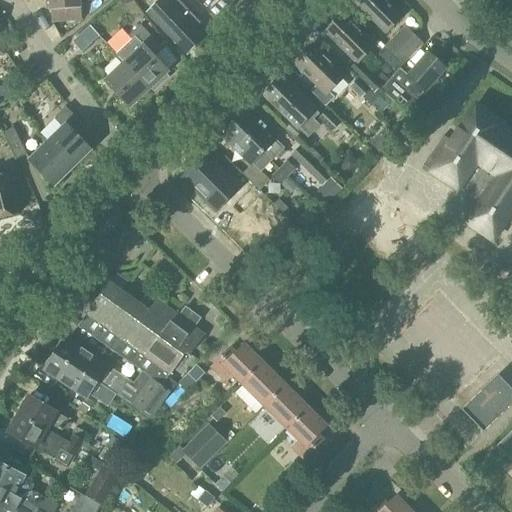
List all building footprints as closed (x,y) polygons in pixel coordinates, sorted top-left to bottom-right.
[(82,21),(79,0),(49,0),(52,23),(82,21)] [(383,0),(359,0),(355,5),(377,27),(378,26),(386,34),(401,19),(393,11),(394,10),(383,0)] [(174,8),(158,23),(165,31),(164,32),(186,55),(203,39),(182,16),(181,16),(174,8)] [(350,54),(358,63),(372,48),(364,40),(364,39),(342,17),(327,33),(349,55),(350,54)] [(90,27),(72,43),(81,53),(99,37),(90,27)] [(116,55),(125,65),(149,90),(151,89),(154,92),(170,78),(166,74),(168,73),(151,55),(159,47),(140,27),(129,37),(132,40),(116,55)] [(403,66),(423,45),(405,27),(384,47),(403,66)] [(295,64),(317,86),(311,92),(326,107),(334,98),(335,98),(329,92),(342,79),(334,71),(335,70),(312,47),(306,54),(302,53),(296,59),(297,63),(295,64)] [(428,55),(408,77),(400,69),(381,91),(405,113),(415,101),(424,91),(425,91),(445,69),(443,68),(444,64),(438,60),(434,60),(428,55)] [(381,86),(358,63),(350,71),(374,93),(381,86)] [(130,108),(149,90),(125,65),(106,82),(130,108)] [(281,79),(275,85),(271,84),(265,90),(266,94),(264,96),(287,118),(288,117),(296,125),(311,110),(303,102),(304,101),(281,79)] [(350,89),(359,98),(364,104),(373,95),(358,80),(350,89)] [(379,91),(364,105),(371,112),(386,97),(379,91)] [(443,137),(424,166),(433,171),(432,173),(459,191),(460,189),(480,203),(466,224),(494,242),(508,221),(511,223),(511,135),(501,128),(503,125),(476,107),(452,143),(443,137)] [(63,129),(47,144),(73,169),(91,151),(73,133),(81,125),(65,109),(54,120),(63,129)] [(239,122),(238,123),(265,151),(261,154),(270,163),(283,150),(275,142),(277,139),(249,112),(246,115),(243,115),(239,119),(239,120),(239,122)] [(327,112),(318,121),(331,132),(340,124),(327,112)] [(265,151),(238,123),(232,129),(229,129),(224,134),(224,137),(222,139),(250,166),(252,164),(261,172),(270,163),(261,154),(265,151)] [(13,129),(2,134),(15,161),(27,155),(13,129)] [(73,169),(47,144),(29,162),(54,187),(73,169)] [(331,176),(300,146),(290,156),(322,186),(331,176)] [(240,189),(206,155),(182,178),(216,212),(240,189)] [(280,170),(287,178),(295,170),(287,163),(280,170)] [(280,170),(279,171),(277,174),(272,178),(280,185),(287,178),(280,170)] [(0,218),(21,214),(11,174),(0,176),(0,218)] [(325,206),(343,189),(332,178),(314,195),(325,206)] [(109,284),(87,314),(169,374),(185,353),(189,356),(204,336),(166,308),(158,319),(109,284)] [(55,355),(96,383),(105,369),(95,362),(96,360),(65,340),(63,343),(61,342),(57,348),(58,351),(55,355)] [(242,384),(262,364),(244,346),(235,355),(233,353),(230,350),(211,369),(221,379),(229,372),(242,384)] [(96,383),(55,355),(52,360),(49,360),(45,366),(46,369),(45,372),(76,392),(77,391),(87,397),(96,383)] [(285,387),(262,364),(242,384),(265,407),(285,387)] [(188,375),(196,383),(204,375),(196,367),(188,375)] [(196,383),(188,375),(178,385),(186,393),(196,383)] [(463,411),(484,433),(511,406),(511,389),(500,376),(463,411)] [(130,406),(152,421),(171,393),(149,378),(130,406)] [(265,407),(288,430),(308,409),(285,387),(265,407)] [(116,395),(107,388),(101,398),(110,404),(116,395)] [(19,416),(46,431),(50,425),(62,431),(68,420),(56,413),(57,413),(30,397),(19,416)] [(308,409),(288,430),(301,442),(293,450),(303,460),(323,441),(317,436),(326,427),(308,409)] [(112,431),(119,420),(111,415),(104,426),(112,431)] [(78,454),(80,450),(69,444),(58,438),(46,431),(19,416),(9,434),(36,449),(37,448),(55,458),(60,450),(64,453),(65,451),(75,457),(78,454)] [(209,425),(184,451),(203,469),(228,444),(209,425)] [(511,432),(497,447),(498,448),(498,447),(511,461),(511,432)] [(73,436),(69,444),(80,450),(84,442),(73,436)] [(113,438),(100,459),(117,470),(130,449),(113,438)] [(138,466),(145,456),(149,451),(141,445),(131,461),(137,465),(138,466)] [(293,462),(285,471),(293,478),(301,470),(293,462)] [(0,464),(0,488),(40,511),(54,511),(58,505),(31,491),(34,487),(23,481),(24,478),(0,464)] [(103,465),(85,496),(102,506),(120,475),(103,465)] [(231,470),(224,478),(223,477),(216,485),(223,492),(231,484),(238,477),(231,470)] [(40,511),(0,488),(0,510),(2,511),(5,511),(6,511),(8,511),(40,511)] [(204,493),(197,502),(206,509),(213,500),(204,493)] [(80,495),(71,511),(96,511),(100,506),(80,495)] [(409,511),(396,498),(387,506),(386,505),(383,501),(371,511),(409,511)]
